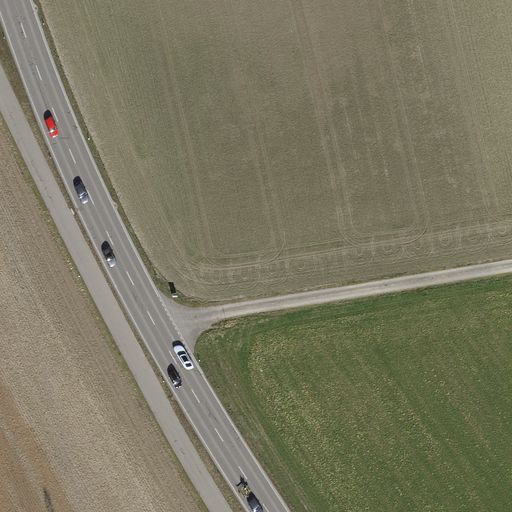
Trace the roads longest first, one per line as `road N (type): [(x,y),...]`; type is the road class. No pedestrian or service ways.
road 1 (secondary): [(14,0),(54,125),(149,324),(265,511)]
road 2 (track): [(511,265),(149,324)]
